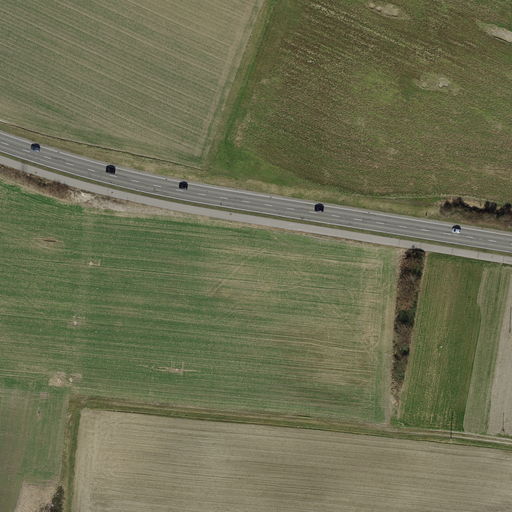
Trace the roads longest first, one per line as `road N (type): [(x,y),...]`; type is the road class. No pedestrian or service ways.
road 1 (track): [(511,442),(77,400),(67,511)]
road 2 (secondary): [(511,243),(174,188),(0,140)]
road 3 (track): [(77,400),(67,374),(93,209)]
